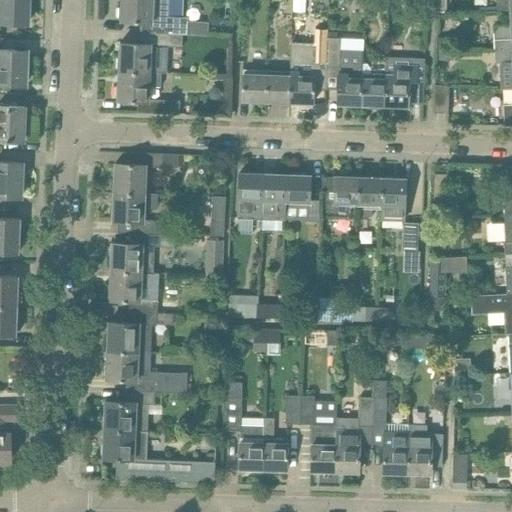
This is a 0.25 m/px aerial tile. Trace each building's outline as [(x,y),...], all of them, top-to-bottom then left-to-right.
[(27,0),(0,0),(0,29),(0,22),(27,23),(27,0)] [(167,0),(121,0),(121,7),(119,7),(118,17),(121,17),(121,21),(141,22),(140,33),(182,35),(186,35),(187,21),(187,18),(167,17),(167,0)] [(437,0),(438,12),(438,13),(445,13),(445,0),(437,0)] [(510,9),(511,8),(511,0),(497,0),(498,10),(510,9)] [(493,25),(494,49),(511,48),(511,8),(510,9),(511,25),(493,25)] [(187,21),(186,35),(195,35),(196,21),(187,21)] [(119,68),(119,72),(160,73),(161,47),(181,48),(182,35),(140,33),(140,43),(120,42),(119,58),(117,58),(116,68),(119,68)] [(327,39),(314,38),(290,37),(289,62),(289,72),(288,102),(313,103),(314,65),(326,65),(327,39)] [(436,38),(436,48),(451,48),(452,38),(436,38)] [(340,39),(327,39),(326,65),(338,65),(337,103),(360,104),(362,64),(362,53),(340,53),(340,39)] [(500,90),(511,89),(511,48),(494,49),(495,63),(499,63),(500,90)] [(0,83),(8,84),(8,85),(13,85),(13,84),(25,84),(26,51),(0,49),(0,83)] [(454,49),(438,49),(438,61),(454,61),(454,49)] [(384,75),(383,105),(408,106),(408,104),(423,104),(424,58),(384,57),(384,75)] [(382,109),(382,105),(383,105),(384,75),(371,74),(371,70),(366,64),(362,64),(360,104),(371,105),(371,109),(382,109)] [(264,101),(265,76),(252,75),(252,71),(242,71),(241,100),(264,101)] [(265,71),(265,76),(264,101),(288,102),(289,72),(288,72),(288,77),(275,76),(275,72),(265,71)] [(137,101),(137,112),(179,114),(179,100),(149,99),(149,86),(160,87),(160,73),(119,72),(118,87),(116,86),(115,96),(118,96),(117,100),(137,101)] [(448,113),(449,85),(435,85),(434,113),(448,113)] [(511,104),(503,105),(504,125),(511,125),(511,104)] [(24,107),(0,105),(0,139),(22,141),(24,107)] [(114,188),(114,192),(144,193),(145,167),(162,168),(177,168),(177,154),(135,152),(135,164),(115,163),(114,179),(112,179),(111,188),(114,188)] [(0,196),(20,197),(22,163),(0,161),(0,196)] [(237,219),(260,219),(262,174),(239,173),(237,219)] [(446,210),(447,194),(447,174),(433,173),(432,209),(446,210)] [(285,175),(262,174),(260,219),(284,220),(284,205),(285,175)] [(310,175),(285,175),(284,205),(309,206),(308,221),(320,222),(320,215),(321,203),(309,202),(310,175)] [(320,215),(356,216),(357,177),(334,176),(334,177),(322,177),(321,197),(321,203),(320,215)] [(380,209),(381,178),(357,177),(356,216),(370,216),(370,209),(380,209)] [(381,178),(380,209),(379,218),(404,219),(405,179),(381,178)] [(117,221),(117,232),(160,234),(160,221),(143,220),(144,209),(157,209),(157,194),(144,194),(144,193),(114,192),(113,207),(111,207),(110,217),(113,217),(112,221),(117,221)] [(216,225),(216,231),(226,232),(227,197),(202,196),(201,225),(216,225)] [(0,252),(18,253),(19,219),(0,217),(0,252)] [(402,250),(417,251),(418,223),(403,222),(402,250)] [(159,247),(160,234),(117,232),(116,242),(112,242),(111,258),(109,258),(108,267),(111,267),(110,272),(141,273),(141,259),(154,260),(154,247),(159,247)] [(190,239),(190,247),(202,248),(202,239),(190,239)] [(223,240),(207,240),(207,241),(206,241),(205,272),(205,274),(221,274),(223,240)] [(432,268),(431,296),(445,296),(445,268),(432,268)] [(129,301),(129,312),(156,313),(156,300),(140,300),(141,273),(110,272),(110,286),(107,286),(107,296),(109,296),(109,300),(129,301)] [(0,304),(16,305),(17,276),(0,275),(0,304)] [(507,308),(508,333),(511,332),(511,292),(506,293),(471,295),(471,313),(487,313),(487,309),(507,308)] [(331,300),(317,300),(317,319),(352,320),(353,307),(353,293),(347,293),(346,307),(336,306),(331,300)] [(257,317),(258,304),(258,297),(228,296),(227,316),(257,317)] [(0,334),(15,335),(16,305),(0,304),(0,334)] [(281,305),(258,304),(257,317),(280,318),(281,305)] [(280,318),(293,318),(293,305),(281,305),(280,318)] [(352,320),(365,320),(365,307),(353,307),(352,320)] [(389,308),(376,308),(376,320),(388,321),(389,308)] [(107,346),(107,351),(150,353),(151,327),(155,327),(156,313),(129,312),(128,322),(108,321),(108,337),(105,337),(105,346),(107,346)] [(265,329),(253,329),(252,342),(265,342),(265,329)] [(265,329),(265,342),(278,342),(278,329),(265,329)] [(325,344),(338,344),(338,331),(325,331),(325,344)] [(411,334),(410,347),(423,347),(446,348),(446,335),(423,334),(411,334)] [(368,347),(371,339),(359,336),(357,343),(368,347)] [(126,392),(152,393),(185,394),(186,377),(174,377),(175,373),(149,373),(150,353),(107,351),(107,365),(104,365),(104,375),(106,375),(106,379),(126,380),(126,392)] [(445,364),(436,364),(435,383),(445,384),(445,364)] [(223,410),(222,430),(240,431),(238,468),(262,469),(263,426),(240,425),(242,382),(224,382),(223,410)] [(435,398),(444,398),(445,384),(436,384),(435,398)] [(104,425),(104,430),(146,432),(147,406),(152,406),(152,393),(126,392),(125,401),(105,400),(105,416),(102,416),(102,425),(104,425)] [(299,426),(300,398),(286,397),(285,425),(299,426)] [(370,443),(371,425),(371,397),(357,397),(357,417),(336,416),(336,424),(335,471),(358,471),(359,443),(370,443)] [(408,424),(408,421),(385,420),(385,398),(371,397),(371,425),(370,443),(383,444),(382,472),(407,473),(408,433),(408,424)] [(314,398),(300,398),(299,426),(312,426),(310,470),(335,471),(336,424),(313,424),(314,398)] [(17,406),(0,405),(0,460),(10,460),(10,433),(5,433),(5,421),(18,421),(17,406)] [(263,418),(263,426),(262,469),(286,469),(287,445),(273,444),(274,418),(263,418)] [(408,433),(407,473),(430,473),(431,465),(442,466),(443,434),(426,434),(427,424),(408,424),(408,433)] [(145,458),(146,432),(104,430),(103,444),(101,444),(101,454),(103,454),(103,458),(116,459),(115,478),(214,482),(215,451),(205,451),(205,461),(145,458)] [(453,454),(452,482),(466,482),(467,454),(453,454)]
